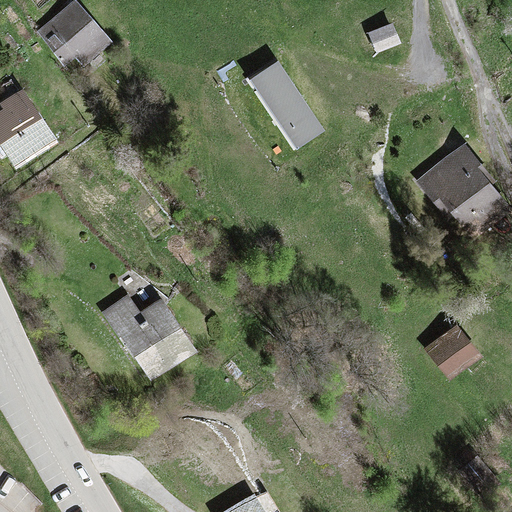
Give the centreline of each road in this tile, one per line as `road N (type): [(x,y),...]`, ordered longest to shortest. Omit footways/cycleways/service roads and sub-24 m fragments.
road 1 (tertiary): [(103,511),(0,310)]
road 2 (track): [(497,137),(450,0)]
